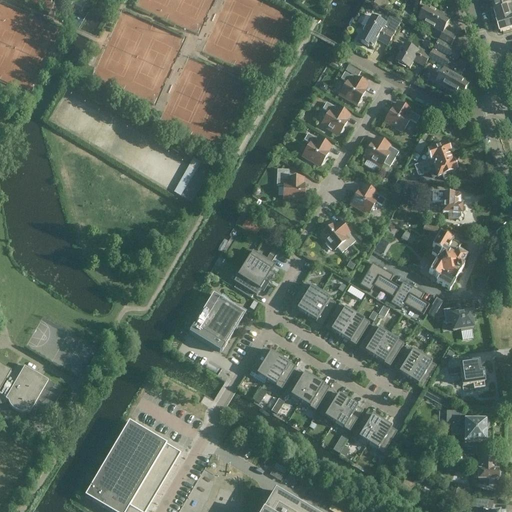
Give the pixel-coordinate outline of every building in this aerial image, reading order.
[(390,0),(376,0),(374,5),(385,12),(391,1),(390,0)] [(511,0),(497,0),(492,2),(493,3),(495,11),(511,6),(511,0)] [(450,48),(450,47),(456,37),(445,31),(450,20),(426,6),(418,20),(443,34),(439,41),(450,48)] [(498,21),(511,16),(511,7),(511,6),(495,11),(498,21)] [(398,19),(402,21),(408,25),(415,13),(404,7),(398,19)] [(396,35),(395,35),(402,21),(398,19),(391,15),(386,24),(373,17),(360,41),(374,49),(378,41),(389,47),(396,35)] [(511,16),(498,21),(502,32),(511,28),(511,16)] [(431,55),(429,59),(446,69),(438,84),(463,97),(470,83),(460,78),(465,68),(463,67),(456,63),(461,53),(450,47),(450,48),(439,41),(431,55)] [(424,68),(429,59),(431,55),(420,49),(418,52),(405,44),(395,61),(408,69),(413,61),(424,68)] [(339,96),(356,106),(357,105),(360,104),(361,101),(361,99),(365,92),(364,92),(367,86),(354,78),(353,78),(344,73),(340,79),(347,83),(339,96)] [(321,126),(338,136),(339,135),(342,134),(343,131),(343,129),(347,122),(345,122),(349,116),(336,108),(335,108),(326,103),(322,109),(328,113),(321,126)] [(419,118),(411,113),(411,112),(397,104),(394,110),(392,109),(388,115),(386,116),(384,118),(385,121),(384,122),(402,133),(409,120),(415,124),(419,118)] [(302,157),(320,168),(321,166),(323,165),(325,163),(324,160),(328,154),(327,153),(330,147),(317,139),(316,140),(307,134),(303,141),(310,145),(302,157)] [(364,156),(363,157),(367,160),(364,166),(374,172),(378,166),(381,168),(383,164),(389,168),(398,153),(388,147),(388,146),(376,138),(372,144),(371,144),(367,150),(365,151),(363,153),(364,156)] [(170,149),(178,154),(182,148),(174,143),(170,149)] [(420,143),(415,153),(420,156),(425,148),(427,147),(420,143)] [(417,172),(452,159),(450,155),(451,152),(450,148),(447,146),(440,149),(439,146),(437,145),(430,147),(429,149),(430,152),(428,153),(431,161),(426,163),(415,167),(417,172)] [(452,159),(417,172),(418,177),(419,177),(430,173),(434,172),(437,180),(442,178),(443,181),(445,182),(452,180),(453,178),(452,174),(457,172),(452,159)] [(191,203),(206,179),(211,170),(201,164),(181,197),(191,203)] [(302,179),(289,178),(289,171),(277,171),(277,179),(276,179),(276,186),(283,187),(283,201),(303,202),(303,200),(305,198),(305,195),(303,193),(304,185),(302,185),(302,179)] [(453,196),(425,194),(426,184),(405,183),(405,184),(404,193),(420,194),(420,202),(441,203),(441,205),(442,205),(442,213),(448,214),(448,220),(458,220),(460,218),(460,215),(461,215),(461,214),(462,215),(464,213),(464,209),(463,207),(461,207),(461,206),(460,206),(461,202),(460,202),(460,197),(458,194),(453,194),(453,196)] [(385,200),(376,195),(377,194),(363,186),(359,192),(358,191),(354,197),(352,198),(350,201),(351,203),(350,205),(368,215),(375,203),(381,206),(385,200)] [(355,243),(347,233),(348,233),(339,222),(334,226),(333,225),(327,230),(324,230),(322,231),(322,234),(320,235),(333,251),(337,248),(341,254),(355,243)] [(410,244),(414,238),(405,231),(401,237),(410,244)] [(456,240),(443,233),(434,249),(436,251),(433,257),(438,260),(430,275),(440,281),(438,285),(451,293),(456,284),(461,275),(462,275),(462,274),(462,275),(464,271),(464,270),(462,269),(468,259),(467,255),(460,251),(462,249),(454,244),(456,240)] [(384,253),(388,242),(379,239),(375,250),(384,253)] [(243,268),(265,282),(265,281),(268,283),(274,275),(270,273),(275,266),(252,252),(243,268)] [(372,264),(359,286),(370,292),(373,287),(393,299),(399,288),(390,283),(393,277),(372,264)] [(265,282),(243,268),(233,283),(256,297),(265,282)] [(393,299),(390,304),(401,310),(404,305),(423,316),(429,306),(420,301),(424,295),(403,282),(399,288),(393,299)] [(306,317),(320,294),(319,294),(321,291),(313,286),(311,289),(304,285),(290,307),(306,317)] [(347,291),(360,300),(364,294),(351,286),(347,291)] [(320,294),(306,317),(321,326),(335,304),(320,294)] [(213,295),(189,333),(221,353),(245,315),(213,295)] [(340,338),(354,315),(338,306),(324,328),(340,338)] [(433,307),(428,315),(433,318),(438,310),(433,307)] [(475,320),(474,311),(457,313),(456,309),(445,310),(446,324),(451,324),(452,332),(461,331),(462,333),(472,331),(472,330),(475,329),(474,320),(475,320)] [(369,319),(373,322),(377,315),(373,312),(369,319)] [(354,315),(340,338),(355,347),(369,325),(354,315)] [(374,359),(388,337),(372,327),(358,350),(374,359)] [(388,337),(374,359),(389,369),(403,346),(396,342),(398,339),(390,334),(388,337)] [(408,380),(422,358),(424,355),(415,349),(413,352),(406,348),(392,371),(408,380)] [(264,385),(265,382),(279,359),(264,350),(250,372),(251,373),(249,375),(264,385)] [(422,358),(408,380),(423,389),(437,367),(431,363),(433,360),(425,355),(423,358),(422,358)] [(279,359),(265,382),(281,391),(295,369),(279,359)] [(446,369),(458,367),(456,359),(445,361),(446,369)] [(456,375),(456,380),(461,379),(462,391),(484,388),(483,383),(484,383),(483,372),(480,372),(478,362),(459,364),(460,368),(449,370),(450,376),(456,375)] [(54,385),(25,368),(18,364),(12,374),(0,366),(0,404),(0,405),(0,404),(0,402),(5,401),(8,402),(8,404),(9,405),(10,407),(11,409),(13,410),(14,411),(15,411),(16,412),(18,413),(19,413),(21,413),(22,413),(24,413),(25,413),(26,413),(34,417),(34,416),(35,415),(35,413),(36,412),(36,411),(47,417),(62,391),(54,386),(54,385)] [(300,403),(313,380),(298,371),(284,393),(291,398),(289,401),(297,406),(299,403),(300,403)] [(313,380),(300,403),(315,413),(329,390),(313,380)] [(449,402),(426,389),(422,395),(446,407),(449,402)] [(334,424),(347,402),(332,392),(318,415),(334,424)] [(347,402),(334,424),(349,434),(363,411),(347,402)] [(451,435),(464,435),(464,443),(486,443),(486,432),(489,429),(489,422),(486,422),(486,420),(465,420),(465,415),(459,414),(459,412),(446,412),(438,412),(438,422),(446,422),(446,426),(451,426),(451,435)] [(368,445),(381,423),(366,413),(352,436),(359,440),(357,443),(365,448),(367,445),(368,445)] [(84,497),(109,511),(145,511),(180,454),(128,423),(84,497)] [(381,423),(368,445),(383,455),(397,432),(381,423)] [(334,451),(339,454),(342,449),(337,445),(334,451)] [(269,456),(264,464),(272,468),(276,461),(269,456)] [(495,471),(495,460),(473,460),(473,456),(457,456),(457,469),(471,469),(471,463),(478,463),(478,481),(488,481),(488,486),(496,486),(496,481),(497,481),(500,479),(500,474),(497,471),(495,471)] [(288,467),(278,461),(269,476),(280,482),(288,467)] [(409,494),(414,485),(405,479),(399,488),(409,494)] [(457,491),(456,491),(456,498),(468,498),(468,491),(467,491),(468,485),(458,485),(457,491)] [(308,511),(275,492),(262,511),(308,511)] [(481,500),(491,501),(492,494),(482,493),(481,500)] [(471,500),(470,507),(491,510),(492,503),(471,500)]
